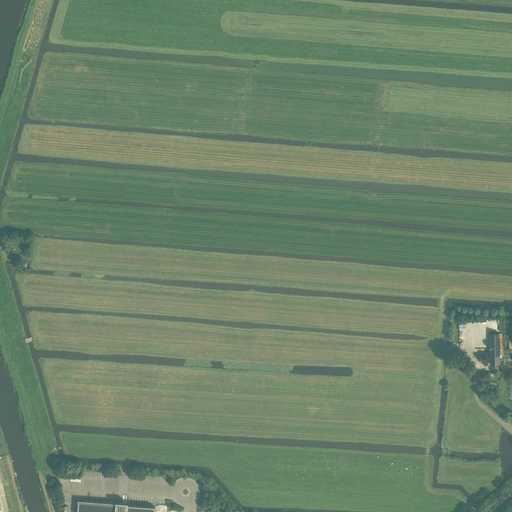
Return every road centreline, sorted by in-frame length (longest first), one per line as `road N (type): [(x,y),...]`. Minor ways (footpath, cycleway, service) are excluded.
road 1 (track): [(344,352),(436,357),(426,487),(462,495),(477,511)]
road 2 (track): [(436,357),(441,298),(511,299)]
